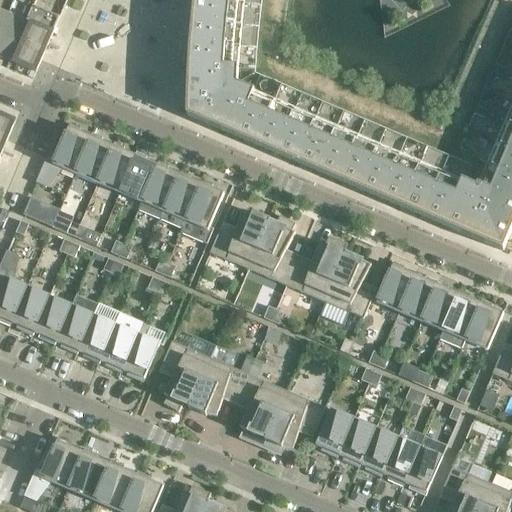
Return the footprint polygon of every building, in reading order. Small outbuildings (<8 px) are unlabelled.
[(193,22),(241,27),(241,20),(244,5),(206,0),(195,0),(194,9),(193,22)] [(22,47),(15,64),(36,73),(60,18),(33,6),(26,23),(16,45),(22,47)] [(0,57),(9,61),(16,45),(26,23),(7,14),(0,30),(0,57)] [(239,49),(241,27),(193,22),(191,45),(239,49)] [(22,47),(16,45),(9,61),(15,64),(22,47)] [(189,68),(237,71),(237,68),(239,49),(191,45),(189,68)] [(237,85),(237,71),(189,68),(188,84),(187,116),(237,85)] [(230,134),(249,90),(237,85),(187,116),(230,134)] [(249,90),(230,134),(252,144),(271,99),(249,90)] [(252,144),(273,153),(292,108),(271,99),(252,144)] [(511,104),(503,124),(511,127),(511,104)] [(273,153),(294,162),(313,117),(292,108),(273,153)] [(0,156),(14,123),(0,116),(0,156)] [(294,162),(315,171),(334,126),(313,117),(294,162)] [(75,173),(91,137),(79,132),(80,129),(71,125),(70,124),(55,160),(48,157),(37,183),(46,187),(61,167),(75,173)] [(494,145),(511,152),(511,127),(503,124),(494,145)] [(315,171),(336,180),(355,135),(334,126),(315,171)] [(97,182),(113,147),(101,142),(102,138),(93,135),(93,134),(92,134),(91,137),(75,173),(97,182)] [(357,189),(376,145),(355,135),(336,180),(357,189)] [(119,192),(135,156),(123,151),(124,148),(115,144),(114,143),(113,147),(97,182),(119,192)] [(376,145),(357,189),(379,198),(398,154),(376,145)] [(511,152),(494,145),(485,166),(511,178),(511,152)] [(136,153),(135,156),(119,192),(142,201),(157,166),(145,161),(146,157),(137,153),(136,153)] [(419,163),(398,154),(379,198),(400,207),(419,163)] [(158,162),(157,166),(142,201),(138,209),(160,219),(179,175),(167,170),(168,167),(159,163),(160,162),(158,162)] [(440,172),(419,163),(400,207),(421,216),(440,172)] [(511,178),(485,166),(476,188),(511,203),(511,178)] [(180,171),(179,175),(160,219),(182,229),(201,185),(189,179),(190,176),(181,172),(182,172),(180,171)] [(440,172),(421,216),(442,225),(461,181),(440,172)] [(202,181),(201,185),(182,229),(180,233),(207,245),(214,229),(210,227),(224,194),(211,189),(212,186),(203,182),(204,181),(202,181)] [(511,203),(476,188),(461,181),(442,225),(502,251),(511,227),(511,203)] [(23,216),(31,219),(36,208),(28,204),(23,216)] [(249,271),(269,224),(270,221),(253,214),(253,215),(242,212),(236,230),(235,229),(232,235),(220,230),(210,254),(249,271)] [(287,287),(297,263),(286,258),(288,252),(286,251),(295,235),(292,232),(296,225),(280,217),(275,226),(269,224),(249,271),(287,287)] [(21,222),(15,233),(24,237),(29,225),(21,222)] [(67,235),(75,238),(80,226),(72,223),(67,235)] [(80,226),(75,238),(82,241),(87,230),(80,226)] [(324,302),(344,254),(348,245),(329,237),(325,247),(318,244),(312,262),(311,262),(308,268),(297,263),(287,287),(324,302)] [(67,255),(72,244),(64,240),(59,252),(67,255)] [(111,254),(119,257),(124,245),(116,242),(111,254)] [(80,247),(72,244),(67,255),(75,259),(80,247)] [(124,245),(119,257),(126,260),(131,248),(124,245)] [(11,327),(12,324),(27,288),(12,282),(16,257),(7,253),(0,269),(0,279),(3,281),(0,289),(0,318),(2,319),(1,323),(10,326),(10,327),(11,327)] [(346,255),(344,254),(324,302),(363,319),(373,295),(362,290),(364,284),(363,284),(371,267),(355,259),(354,261),(345,257),(346,255)] [(111,274),(116,263),(108,259),(103,271),(111,274)] [(155,273),(163,276),(168,264),(160,261),(155,273)] [(124,266),(116,263),(111,274),(119,278),(124,266)] [(377,302),(399,311),(414,276),(402,271),(404,268),(395,264),(395,263),(394,263),(392,267),(377,302)] [(168,264),(163,276),(170,279),(176,267),(168,264)] [(416,272),(414,276),(399,311),(421,321),(436,285),(424,280),(426,277),(417,273),(416,272)] [(155,293),(161,282),(152,278),(147,290),(155,293)] [(168,285),(161,282),(155,293),(163,297),(168,285)] [(436,285),(421,321),(443,330),(458,295),(446,290),(448,287),(439,283),(439,282),(438,282),(436,285)] [(33,337),(35,333),(49,298),(27,288),(12,324),(24,329),(23,332),(32,336),(33,337)] [(458,295),(443,330),(439,340),(461,350),(465,340),(480,304),(468,299),(470,296),(461,292),(460,291),(458,295)] [(55,346),(57,343),(72,307),(49,298),(35,333),(46,338),(45,341),(54,345),(54,346),(55,346)] [(480,304),(465,340),(488,350),(503,314),(491,309),(492,305),(483,302),(483,301),(482,301),(480,304)] [(99,365),(101,361),(121,314),(99,304),(94,317),(79,352),(91,357),(89,360),(98,364),(98,365),(99,365)] [(77,356),(79,352),(94,317),(72,307),(57,343),(68,348),(67,351),(76,355),(77,356)] [(263,319),(272,323),(277,311),(269,307),(263,319)] [(277,311),(272,323),(279,326),(284,314),(277,311)] [(121,375),(123,371),(143,323),(121,314),(101,361),(113,367),(111,370),(120,374),(121,375)] [(143,323),(123,371),(135,376),(133,379),(142,383),(143,384),(145,380),(159,345),(163,347),(169,334),(143,323)] [(269,329),(264,342),(276,347),(281,334),(269,329)] [(345,340),(340,352),(348,355),(353,343),(345,340)] [(172,343),(161,367),(173,372),(171,378),(172,379),(164,395),(167,397),(163,405),(179,413),(184,403),(190,406),(210,359),(188,350),(172,343)] [(511,383),(511,355),(502,351),(492,375),(511,383)] [(368,364),(377,368),(382,356),(373,352),(368,364)] [(382,356),(377,368),(384,371),(389,359),(382,356)] [(190,406),(188,409),(206,416),(206,414),(217,418),(223,400),(224,401),(227,395),(238,400),(255,361),(247,357),(240,372),(231,368),(210,359),(190,406)] [(255,361),(238,400),(250,404),(247,410),(249,411),(240,428),(245,431),(242,438),(261,446),(284,391),(260,381),(255,379),(262,364),(255,361)] [(361,381),(369,385),(374,373),(366,370),(361,381)] [(412,383),(421,386),(426,375),(417,371),(412,383)] [(374,373),(369,385),(376,388),(381,376),(374,373)] [(426,375),(421,386),(428,390),(433,378),(426,375)] [(413,404),(418,392),(410,389),(405,400),(413,404)] [(461,390),(456,402),(464,405),(469,393),(461,390)] [(284,391),(261,446),(279,454),(282,447),(293,450),(299,432),(301,433),(303,427),(315,432),(325,408),(309,401),(284,391)] [(426,395),(418,392),(413,404),(421,407),(426,395)] [(486,394),(482,405),(491,408),(495,398),(486,394)] [(462,411),(454,407),(449,419),(457,423),(462,411)] [(337,459),(339,455),(354,420),(331,410),(316,446),(329,451),(327,454),(336,458),(336,459),(337,459)] [(359,469),(361,465),(376,430),(354,420),(339,455),(351,461),(349,464),(358,468),(359,469)] [(376,430),(361,465),(373,470),(371,473),(380,477),(380,478),(381,478),(383,474),(398,439),(376,430)] [(68,488),(83,453),(70,447),(71,445),(58,438),(57,442),(43,474),(36,471),(25,496),(34,500),(51,481),(68,488)] [(398,439),(383,474),(395,479),(393,483),(402,487),(403,487),(405,484),(420,449),(398,439)] [(95,500),(110,464),(97,459),(98,456),(85,449),(83,453),(68,488),(95,500)] [(420,449),(405,484),(417,489),(415,492),(424,496),(425,497),(427,493),(442,458),(420,449)] [(121,511),(136,476),(123,470),(124,467),(111,461),(110,464),(95,500),(121,511)] [(477,511),(487,491),(466,482),(469,476),(452,468),(442,493),(454,498),(451,504),(453,504),(448,511),(477,511)] [(138,472),(136,476),(121,511),(123,511),(153,511),(164,487),(150,481),(151,479),(138,472)] [(205,511),(208,505),(210,503),(207,502),(211,494),(192,486),(188,496),(181,494),(175,511),(174,511),(173,511),(160,511),(159,511),(205,511)] [(487,491),(477,511),(511,511),(511,495),(510,500),(487,491)]
